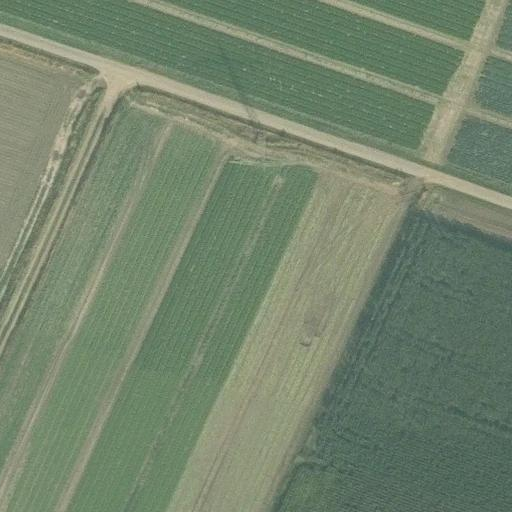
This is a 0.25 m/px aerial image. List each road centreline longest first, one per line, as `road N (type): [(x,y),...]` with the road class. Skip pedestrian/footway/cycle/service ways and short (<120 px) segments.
road 1 (unclassified): [(511,202),(0,29)]
road 2 (track): [(120,70),(0,339)]
